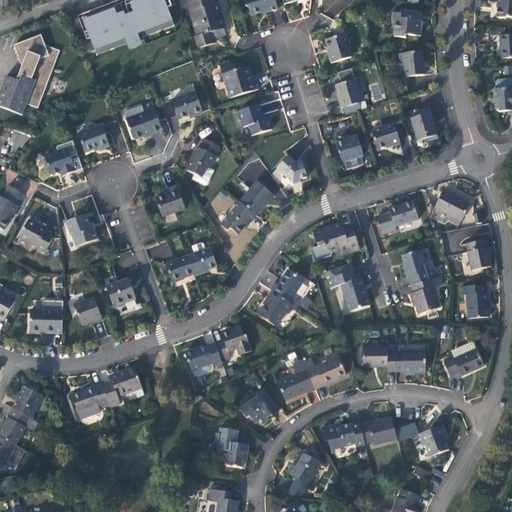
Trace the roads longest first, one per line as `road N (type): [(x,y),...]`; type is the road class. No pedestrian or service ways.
road 1 (residential): [(260,511),(259,486),(279,439),(325,407),(402,394),(486,415)]
road 2 (residential): [(483,170),(506,246),(509,291),(500,375),(486,415)]
road 3 (residential): [(335,203),(286,229),(232,301),(204,323),(170,334)]
road 4 (residential): [(170,334),(83,365),(11,361)]
road 5 (residential): [(170,334),(114,183)]
road 6 (residential): [(335,203),(289,49)]
road 7 (residential): [(456,0),(457,77),(474,148)]
